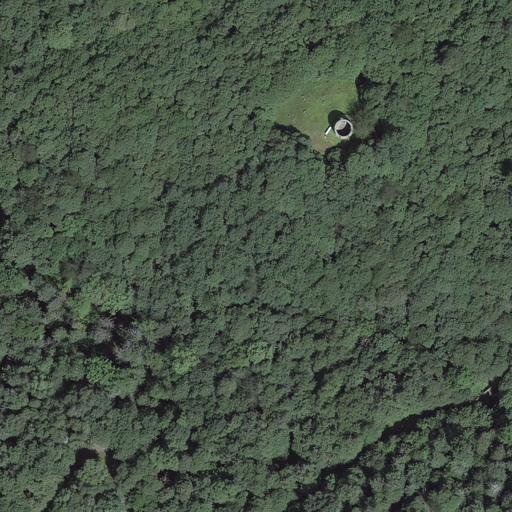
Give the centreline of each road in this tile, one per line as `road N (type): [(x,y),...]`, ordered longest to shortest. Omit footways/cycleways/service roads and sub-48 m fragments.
road 1 (residential): [(284,511),(415,420),(485,398),(511,361)]
road 2 (residential): [(49,511),(76,455),(94,446),(117,459),(125,511)]
